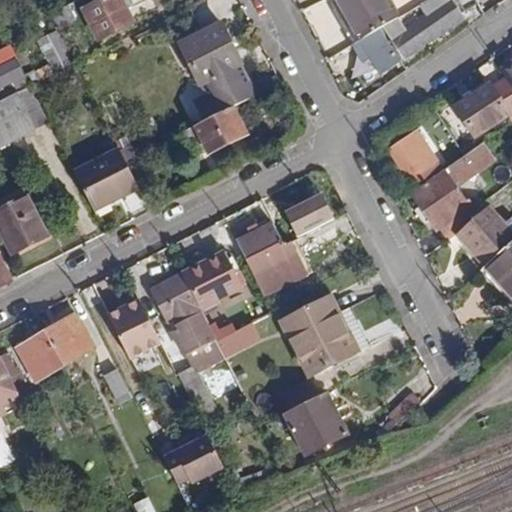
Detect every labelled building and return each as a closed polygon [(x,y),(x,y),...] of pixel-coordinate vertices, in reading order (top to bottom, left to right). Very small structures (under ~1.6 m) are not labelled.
[(132,23),(120,0),(103,0),(83,10),(98,39),(132,23)] [(361,41),(381,29),(397,19),(394,14),(386,0),(337,0),(338,1),(361,41)] [(477,0),(458,0),(454,3),(453,0),(447,0),(444,3),(442,0),(428,0),(420,5),(427,14),(392,38),(405,57),(463,18),(460,13),(478,2),(477,0)] [(51,15),(60,33),(73,27),(64,8),(51,15)] [(239,65),(219,25),(180,45),(201,85),(207,96),(204,98),(199,113),(204,122),(232,108),(254,97),(239,65)] [(400,61),(381,29),(361,41),(352,46),(362,62),(369,56),(380,75),(400,61)] [(76,64),(60,33),(39,44),(54,75),(76,64)] [(0,86),(26,74),(18,59),(0,68),(0,86)] [(511,85),(511,61),(500,69),(507,78),(511,85)] [(511,85),(507,78),(489,91),(486,87),(457,105),(476,133),(505,114),(511,124),(511,123),(511,85)] [(18,93),(36,128),(50,121),(36,94),(27,88),(18,93)] [(0,146),(36,128),(18,93),(0,101),(0,146)] [(253,150),(232,108),(204,122),(196,127),(200,136),(193,140),(196,146),(203,142),(208,153),(230,142),(237,156),(253,150)] [(185,144),(193,140),(200,136),(196,127),(180,134),(185,144)] [(437,162),(417,132),(390,151),(409,180),(437,162)] [(440,230),(444,235),(471,213),(449,181),(483,158),(477,148),(466,155),(411,193),(437,231),(440,230)] [(126,162),(119,149),(75,172),(94,210),(139,188),(126,162)] [(45,236),(25,197),(0,210),(0,229),(12,253),(45,236)] [(475,219),(458,235),(485,266),(511,242),(511,235),(503,225),(488,207),(475,219)] [(447,241),(458,235),(475,219),(471,213),(444,235),(447,241)] [(503,225),(511,235),(511,218),(511,217),(503,225)] [(311,228),(307,220),(290,229),(294,237),(311,228)] [(247,262),(283,245),(272,223),(258,230),(236,241),(247,262)] [(255,224),(233,235),(236,241),(258,230),(255,224)] [(304,256),(297,240),(292,243),(299,259),(304,256)] [(511,242),(485,266),(511,297),(511,242)] [(247,262),(264,296),(281,287),(274,271),(299,259),(292,243),(284,246),(283,245),(247,262)] [(225,254),(184,274),(201,308),(242,287),(251,302),(264,296),(247,262),(233,269),(225,254)] [(0,287),(10,282),(0,261),(0,287)] [(216,338),(210,326),(201,308),(184,274),(150,291),(183,355),(216,338)] [(339,313),(331,296),(282,320),(310,375),(358,351),(339,313)] [(163,344),(141,300),(127,307),(110,316),(132,359),(163,344)] [(339,313),(358,351),(367,347),(348,309),(339,313)] [(45,332),(62,366),(93,348),(73,316),(45,332)] [(218,341),(234,332),(227,318),(210,326),(216,338),(218,341)] [(234,332),(218,341),(226,357),(244,343),(239,330),(234,332)] [(62,366),(45,332),(17,349),(36,381),(62,366)] [(2,357),(0,353),(0,407),(4,406),(21,396),(2,357)] [(37,402),(18,364),(15,365),(9,354),(2,357),(21,396),(27,407),(37,402)] [(206,395),(192,367),(178,373),(192,402),(206,395)] [(131,398),(117,371),(105,377),(118,404),(131,398)] [(310,394),(304,383),(284,393),(290,405),(310,394)] [(419,402),(410,393),(386,416),(394,425),(419,402)] [(347,435),(327,395),(286,415),(306,455),(347,435)] [(0,418),(8,414),(4,406),(0,407),(0,418)] [(0,468),(13,462),(0,436),(0,468)] [(226,469),(213,442),(168,465),(181,492),(226,469)] [(152,511),(142,491),(132,496),(139,511),(152,511)]
